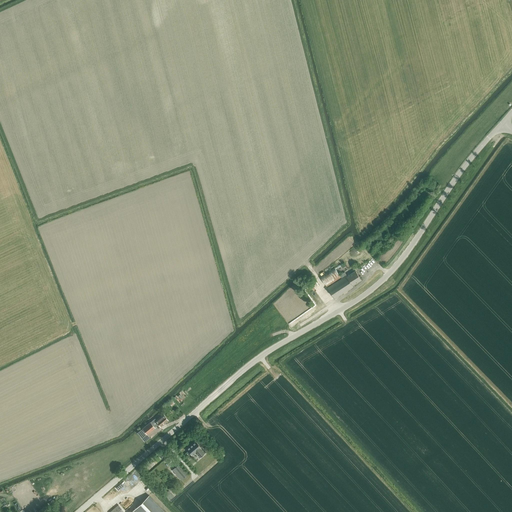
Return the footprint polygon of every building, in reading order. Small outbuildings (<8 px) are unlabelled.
[(334,268),(320,277),(326,286),(340,278),(334,268)] [(354,286),(353,285),(361,280),(355,271),(347,276),(345,272),(340,275),(342,278),(327,288),(334,298),(354,286)] [(326,308),(314,314),(315,316),(327,310),(326,308)] [(163,415),(155,421),(160,427),(168,420),(163,415)] [(142,429),(147,434),(155,428),(150,422),(142,429)] [(142,429),(137,433),(142,438),(147,434),(142,429)] [(195,441),(186,449),(192,456),(195,452),(199,457),(204,453),(200,448),(201,447),(195,441)] [(178,477),(180,474),(183,477),(182,478),(183,478),(187,474),(179,464),(172,470),(176,474),(178,477)] [(133,487),(130,484),(141,475),(137,470),(121,484),(127,492),(133,487)] [(168,491),(164,495),(169,500),(173,496),(168,491)] [(131,511),(164,511),(149,495),(131,511)]
